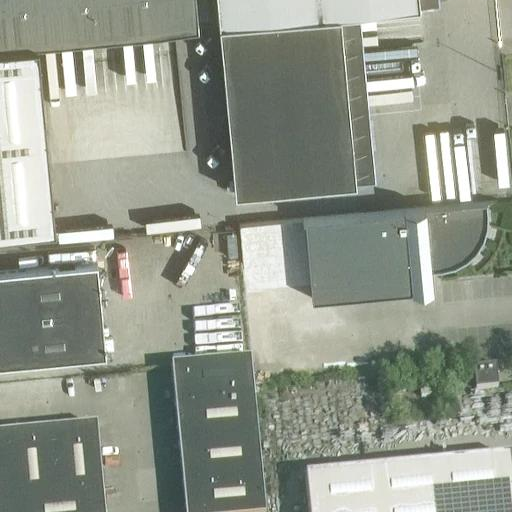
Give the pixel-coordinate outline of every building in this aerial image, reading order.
[(197,24),(194,0),(0,0),(0,42),(35,40),(197,24)] [(216,0),(235,192),(355,180),(342,49),(323,51),(319,13),(418,4),(418,0),(216,0)] [(0,231),(53,226),(35,40),(0,42),(0,231)] [(304,218),(310,279),(311,299),(411,290),(411,292),(412,292),(412,289),(431,287),(431,290),(432,290),(430,268),(440,267),(440,269),(441,269),(441,267),(454,265),(465,259),(475,249),(482,238),(486,226),(486,213),(487,213),(486,201),(466,202),(304,218)] [(0,363),(105,354),(96,262),(0,271),(0,363)] [(178,447),(257,440),(250,360),(170,368),(178,447)] [(498,387),(495,364),(473,367),(475,389),(498,387)] [(419,383),(420,396),(430,395),(429,381),(419,383)] [(56,500),(102,496),(96,427),(50,431),(56,500)] [(50,431),(4,436),(11,504),(56,500),(50,431)] [(11,511),(11,504),(4,436),(0,435),(0,511),(11,511)] [(257,440),(178,447),(181,487),(261,480),(257,440)] [(307,511),(511,511),(511,489),(509,458),(305,478),(307,511)] [(264,511),(261,480),(181,487),(183,511),(264,511)] [(56,500),(11,504),(11,511),(103,511),(102,496),(56,500)]
